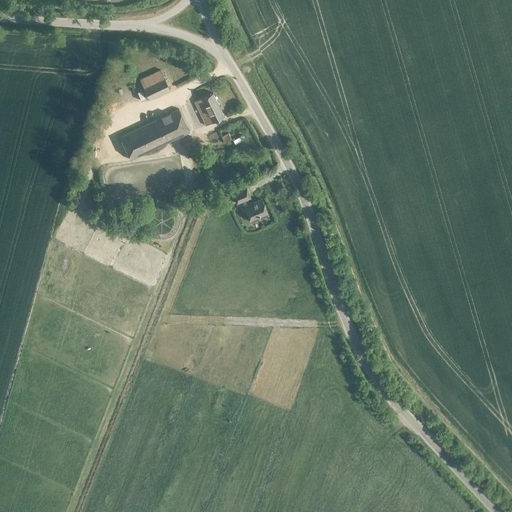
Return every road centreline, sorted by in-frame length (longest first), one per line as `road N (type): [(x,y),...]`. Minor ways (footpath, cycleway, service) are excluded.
road 1 (unclassified): [(495,511),(360,353),(294,177),(228,63)]
road 2 (unclassified): [(135,26),(0,17)]
